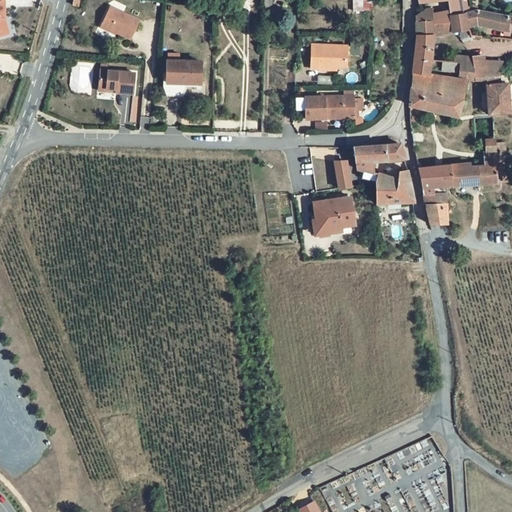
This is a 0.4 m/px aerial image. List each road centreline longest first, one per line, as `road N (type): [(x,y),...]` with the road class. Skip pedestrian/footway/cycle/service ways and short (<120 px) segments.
road 1 (residential): [(15,146),(37,138),(360,147),(389,134),(396,118)]
road 2 (unclassified): [(396,118),(446,349),(445,415)]
road 3 (unclassified): [(253,511),(445,415)]
road 4 (unclassified): [(15,146),(62,0)]
